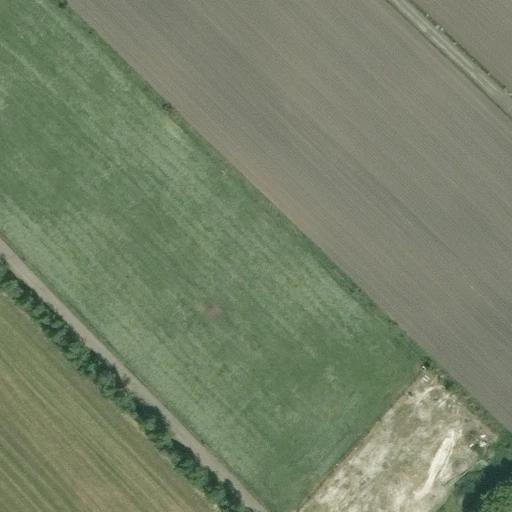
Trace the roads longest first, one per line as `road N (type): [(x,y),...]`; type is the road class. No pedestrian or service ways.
road 1 (unknown): [(0,248),(252,511)]
road 2 (unknown): [(396,0),(511,109)]
